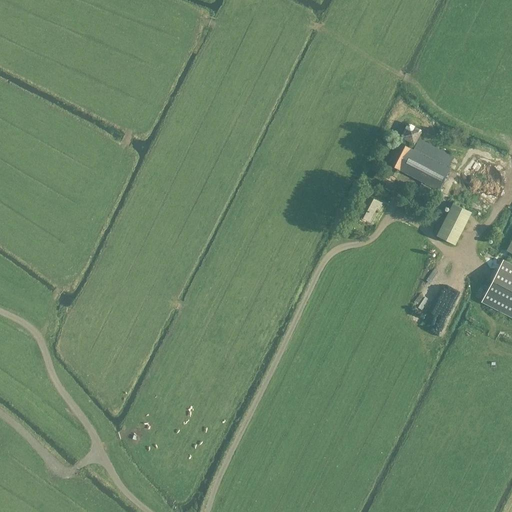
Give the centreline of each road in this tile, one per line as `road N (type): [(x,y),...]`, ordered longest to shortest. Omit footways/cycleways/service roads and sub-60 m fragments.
road 1 (track): [(511,355),(489,343),(491,322),(454,257),(391,217),(369,242),(327,259),(207,511)]
road 2 (track): [(198,20),(230,25),(261,1),(413,84),(465,129),(511,147)]
road 3 (track): [(198,20),(132,131),(39,340)]
road 4 (track): [(511,153),(493,220),(454,257)]
